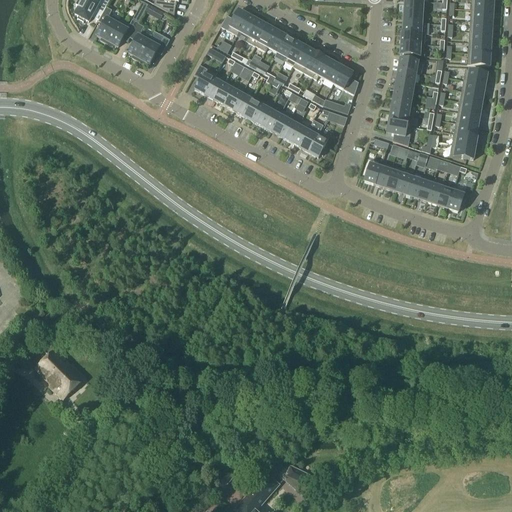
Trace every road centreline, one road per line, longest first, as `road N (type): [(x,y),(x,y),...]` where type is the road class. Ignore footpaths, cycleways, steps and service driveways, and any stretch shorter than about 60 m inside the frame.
road 1 (tertiary): [(0,109),(67,125),(181,210),(303,277),(418,313),(511,324)]
road 2 (residential): [(151,90),(164,105),(316,187),(334,188)]
road 3 (residential): [(334,188),(470,236)]
road 4 (residential): [(51,0),(66,43),(151,90)]
road 5 (residential): [(506,110),(470,236)]
road 6 (residential): [(334,188),(371,66)]
road 7 (residential): [(266,7),(371,66)]
